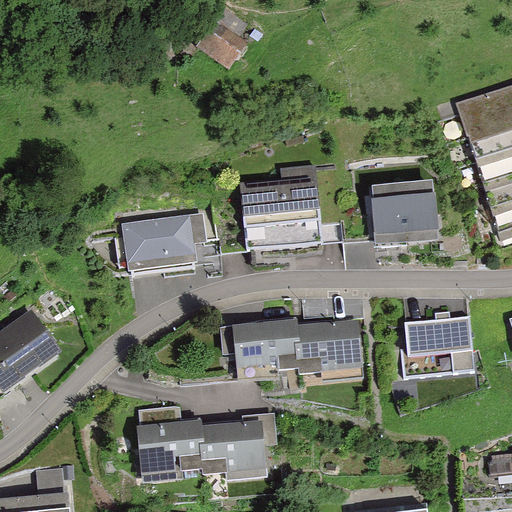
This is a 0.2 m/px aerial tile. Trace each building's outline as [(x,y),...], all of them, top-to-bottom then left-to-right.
[(214,25),(202,44),(231,62),(243,44),(214,25)] [(511,89),(459,106),(502,240),(511,236),(511,89)] [(283,183),(241,187),(247,253),(323,247),(316,167),(281,170),(283,183)] [(430,183),(373,188),(378,242),(435,237),(430,183)] [(189,218),(126,226),(132,267),(194,259),(189,218)] [(31,315),(0,337),(0,380),(5,387),(57,350),(31,315)] [(470,318),(405,324),(409,359),(452,355),(453,375),(475,373),(470,318)] [(300,370),(296,327),(296,321),(234,326),(239,383),(279,380),(278,372),(300,370)] [(296,327),(300,370),(301,376),(363,371),(358,322),(296,327)] [(204,472),(200,428),(199,422),(136,428),(141,485),(184,481),(183,474),(204,472)] [(200,428),(204,472),(204,478),(227,476),(227,483),(267,480),(263,422),(200,428)] [(511,459),(503,460),(505,484),(511,483),(511,459)] [(66,511),(65,495),(26,499),(26,511),(66,511)] [(26,511),(26,499),(0,501),(0,511),(26,511)]
